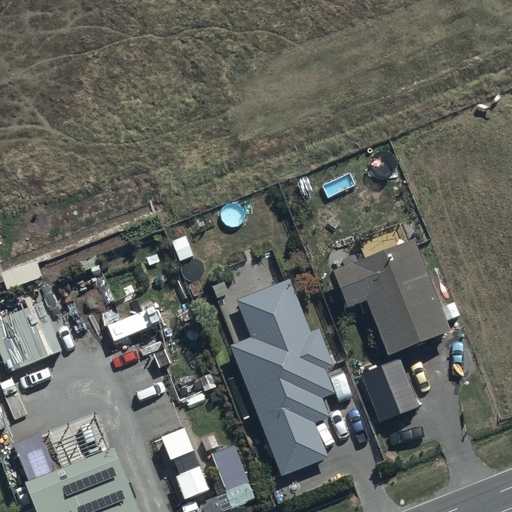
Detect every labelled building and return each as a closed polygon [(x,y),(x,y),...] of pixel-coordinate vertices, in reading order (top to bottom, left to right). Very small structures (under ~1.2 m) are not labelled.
[(359,257),(329,270),(344,306),(363,298),(386,354),(447,328),(410,238),(405,240),(398,221),(352,240),(359,257)] [(248,335),(226,344),(278,475),(327,456),(313,422),(328,416),(321,398),(333,393),(323,369),(333,366),(317,327),(308,331),(290,286),(285,288),(282,279),(233,298),(248,335)] [(41,301),(0,317),(0,363),(4,373),(61,350),(41,301)] [(182,425),(157,435),(184,499),(209,488),(182,425)] [(134,511),(109,447),(82,458),(74,437),(45,448),(54,470),(21,483),(32,511),(134,511)]
